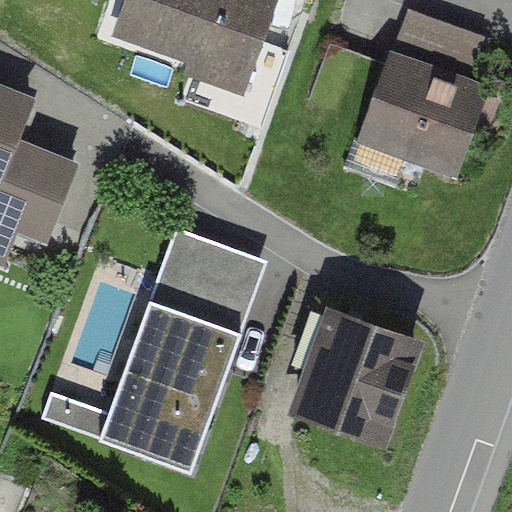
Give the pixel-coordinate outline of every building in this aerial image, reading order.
[(285,4),(272,0),(122,0),(107,46),(256,94),(285,4)] [(464,203),(504,96),(392,55),(352,161),(464,203)] [(81,148),(0,121),(0,225),(49,242),(81,148)] [(198,469),(244,332),(150,300),(104,438),(198,469)] [(395,455),(428,347),(331,316),(297,425),(395,455)]
